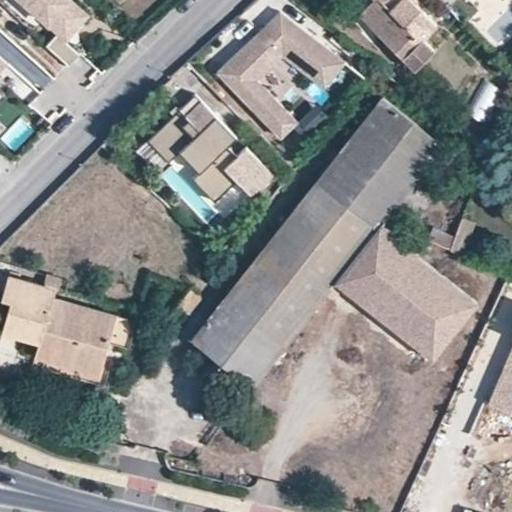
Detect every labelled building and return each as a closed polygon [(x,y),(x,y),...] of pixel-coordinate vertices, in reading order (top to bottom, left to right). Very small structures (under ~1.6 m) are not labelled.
[(67,27),(71,32),(88,15),(70,0),(23,0),(59,31),(47,45),(69,64),(79,54),(64,39),(66,36),(62,32),(67,27)] [(378,0),(371,0),(359,14),(369,24),(385,6),(378,0)] [(410,0),(378,0),(385,6),(369,24),(403,57),(435,24),(410,0)] [(346,61),(282,10),(217,68),(277,137),(294,121),(256,78),(283,54),(325,87),(346,61)] [(62,32),(66,36),(71,32),(67,27),(62,32)] [(418,75),(437,56),(424,42),(405,62),(418,75)] [(484,120),(499,87),(483,80),(468,112),(484,120)] [(241,142),(196,95),(149,142),(226,221),(273,175),(248,148),(240,156),(233,149),(241,142)] [(205,326),(195,337),(253,384),(382,219),(406,229),(455,162),(437,148),(438,145),(382,99),(205,326)] [(479,302),(419,254),(427,244),(382,223),(336,281),(434,359),(479,302)] [(430,237),(449,245),(454,236),(434,228),(430,237)] [(10,300),(1,331),(38,342),(40,337),(55,341),(51,359),(75,366),(78,357),(102,364),(115,316),(50,299),(53,287),(8,276),(2,298),(10,300)] [(38,342),(34,355),(51,359),(55,341),(40,337),(38,342)] [(511,350),(495,390),(511,397),(511,350)] [(78,357),(75,366),(99,372),(102,364),(78,357)] [(511,397),(495,390),(489,403),(511,412),(511,397)]
